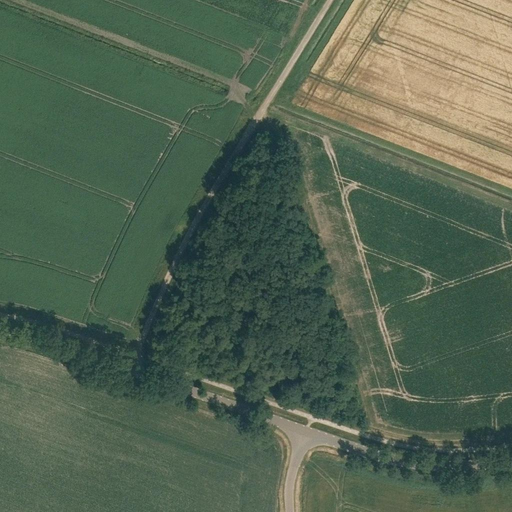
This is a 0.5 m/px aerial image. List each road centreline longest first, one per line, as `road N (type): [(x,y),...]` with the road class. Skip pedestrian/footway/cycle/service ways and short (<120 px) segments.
road 1 (track): [(129,370),(201,211),(329,0)]
road 2 (tertiary): [(0,330),(305,432)]
road 3 (tertiary): [(305,432),(424,465),(511,462)]
